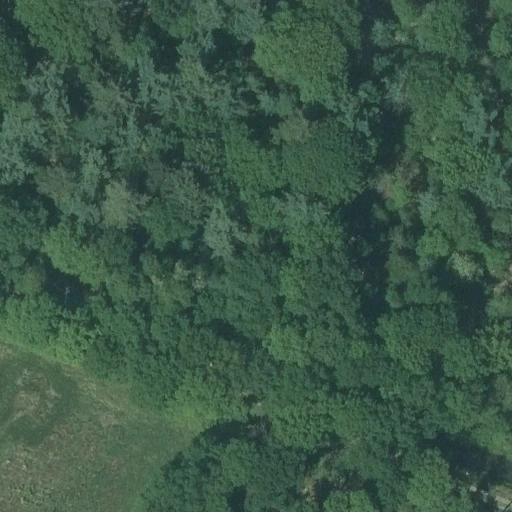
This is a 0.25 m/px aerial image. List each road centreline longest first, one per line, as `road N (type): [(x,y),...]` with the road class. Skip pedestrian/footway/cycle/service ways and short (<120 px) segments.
road 1 (track): [(307,423),(0,290)]
road 2 (track): [(307,423),(511,511)]
